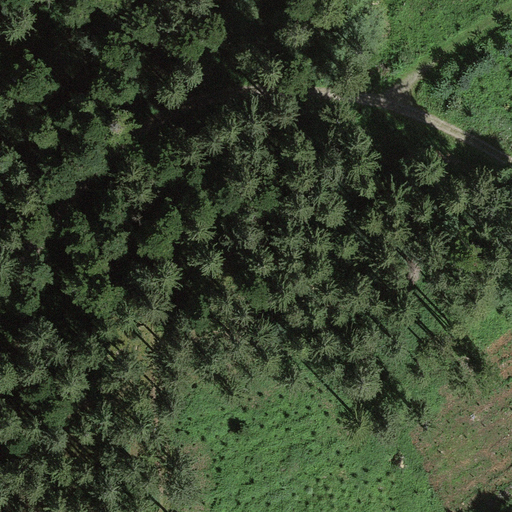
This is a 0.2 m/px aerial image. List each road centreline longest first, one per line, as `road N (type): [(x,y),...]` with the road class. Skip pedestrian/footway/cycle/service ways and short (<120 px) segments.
road 1 (track): [(0,295),(98,158),(146,117),(236,88),(286,85),(391,99)]
road 2 (track): [(391,99),(511,12)]
road 3 (track): [(391,99),(511,162)]
